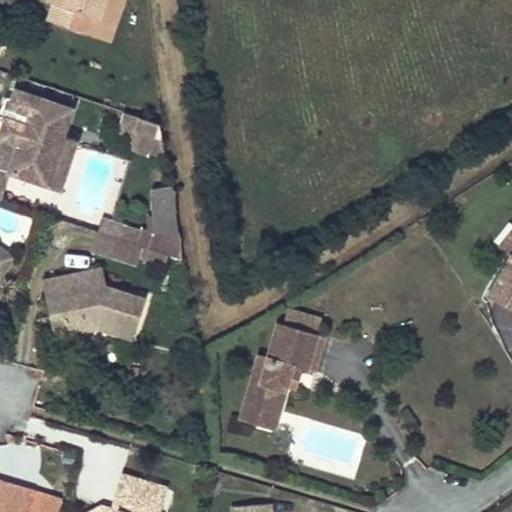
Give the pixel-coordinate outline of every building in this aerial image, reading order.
[(99,19),(105,0),(65,0),(63,6),(53,3),(53,4),(47,21),(93,36),(99,19)] [(105,0),(99,19),(116,25),(124,0),(105,0)] [(65,136),(74,109),(17,90),(7,119),(10,120),(26,126),(10,172),(49,185),(58,158),(71,162),(78,140),(65,136)] [(133,133),(138,117),(131,114),(125,131),(133,133)] [(159,123),(138,117),(133,133),(153,140),(159,123)] [(10,172),(26,126),(10,120),(0,148),(0,200),(1,201),(11,173),(10,172)] [(71,162),(58,158),(49,185),(61,189),(71,162)] [(124,226),(101,219),(97,232),(100,233),(112,237),(119,239),(124,226)] [(141,231),(124,226),(119,239),(130,242),(137,244),(141,231)] [(511,255),(511,231),(499,248),(510,257),(511,255)] [(112,237),(100,233),(94,250),(132,262),(137,245),(137,244),(130,242),(119,239),(112,237)] [(0,277),(14,258),(0,248),(0,277)] [(511,255),(510,257),(488,296),(511,309),(511,255)] [(105,286),(101,268),(85,272),(88,287),(100,285),(105,286)] [(105,286),(100,285),(88,287),(85,272),(54,279),(65,329),(90,324),(91,320),(98,322),(97,326),(130,337),(143,299),(105,286)] [(65,329),(54,279),(43,281),(55,336),(97,326),(98,322),(91,320),(90,324),(65,329)] [(317,333),(297,327),(301,314),(287,310),(283,323),(278,321),(267,356),(258,353),(244,403),(278,413),(286,386),(293,365),(314,371),(325,335),(317,333)] [(321,320),(301,314),(297,327),(317,333),(321,320)] [(296,389),(302,370),(292,367),(286,386),(296,389)] [(278,413),(244,403),(239,417),(274,428),(278,413)] [(157,511),(165,487),(123,474),(112,509),(101,506),(90,511),(157,511)] [(0,511),(27,511),(33,491),(0,481),(0,511)] [(232,506),(232,511),(270,511),(270,503),(232,506)]
